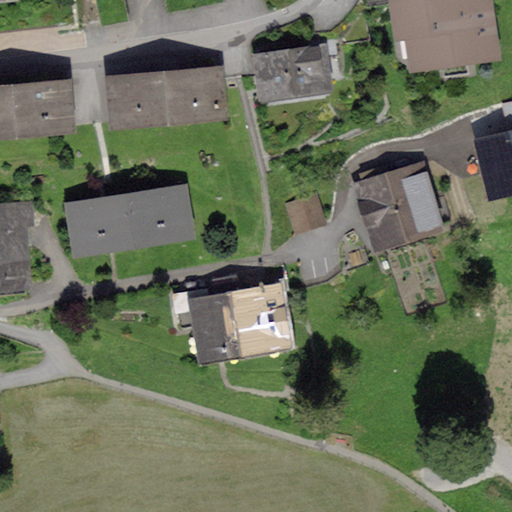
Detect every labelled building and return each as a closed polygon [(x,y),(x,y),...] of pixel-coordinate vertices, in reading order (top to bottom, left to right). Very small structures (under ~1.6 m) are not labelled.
[(124,0),(95,0),(100,22),(128,16),(124,0)] [(195,3),(194,0),(164,0),(167,8),(195,3)] [(394,0),(399,30),(411,28),(415,58),(440,55),(442,72),(468,69),(465,51),(490,48),(483,0),(394,0)] [(255,53),(258,71),(267,69),(269,87),(319,80),(316,63),(325,61),(323,43),(255,53)] [(112,78),(116,116),(218,107),(215,69),(112,78)] [(0,126),(66,121),(63,82),(0,87),(0,126)] [(511,156),(474,169),(485,202),(511,191),(511,156)] [(364,181),(356,183),(373,239),(448,215),(441,192),(430,196),(422,171),(385,183),(381,172),(363,179),(364,181)] [(75,203),(81,242),(182,226),(176,188),(75,203)] [(286,199),(295,228),(324,219),(315,190),(286,199)] [(0,201),(0,279),(27,278),(22,219),(29,219),(28,199),(0,201)] [(174,291),(180,322),(199,319),(204,349),(285,335),(276,286),(206,298),(204,286),(174,291)]
